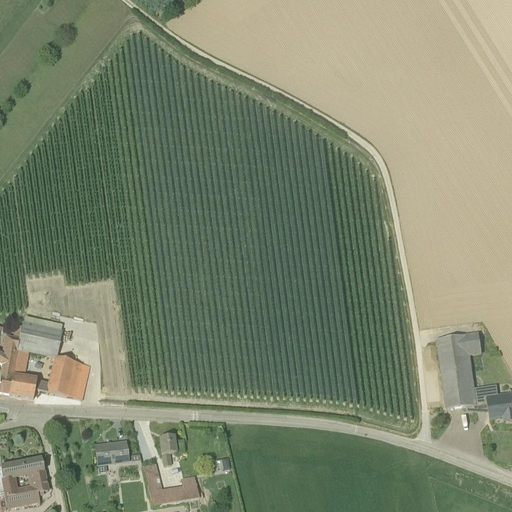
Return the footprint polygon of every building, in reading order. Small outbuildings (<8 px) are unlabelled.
[(9,397),(33,401),(36,383),(37,380),(22,378),(24,367),(26,368),(28,355),(55,361),(49,386),(47,395),(65,399),(81,402),(89,368),(64,361),(56,360),(62,333),(22,324),(19,339),(21,339),(19,352),(9,397)] [(479,335),(437,341),(446,411),(465,409),(467,409),(467,413),(478,411),(489,410),(490,417),(498,416),(506,415),(507,423),(511,422),(511,394),(497,397),(496,386),(474,389),(470,357),(481,355),(479,335)] [(0,355),(0,367),(2,368),(0,378),(0,395),(9,397),(19,352),(21,339),(19,339),(7,338),(7,339),(4,338),(2,353),(3,353),(3,357),(0,355)] [(173,438),(160,440),(162,457),(161,457),(163,469),(171,468),(169,456),(184,454),(182,443),(174,444),(173,438)] [(125,444),(95,448),(98,469),(128,465),(125,444)] [(0,469),(8,510),(39,503),(36,495),(47,492),(41,461),(0,469)] [(155,466),(142,469),(152,509),(199,501),(194,479),(180,481),(182,489),(161,492),(155,466)]
